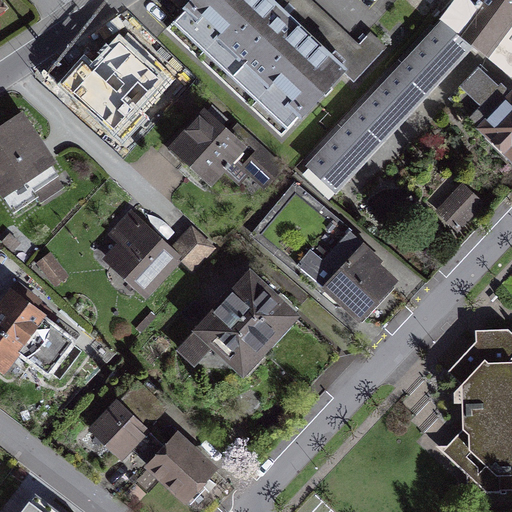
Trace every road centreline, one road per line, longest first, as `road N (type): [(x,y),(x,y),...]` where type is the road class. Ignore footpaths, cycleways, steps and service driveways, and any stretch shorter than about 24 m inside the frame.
road 1 (residential): [(245,511),(511,227)]
road 2 (residential): [(0,428),(108,511)]
